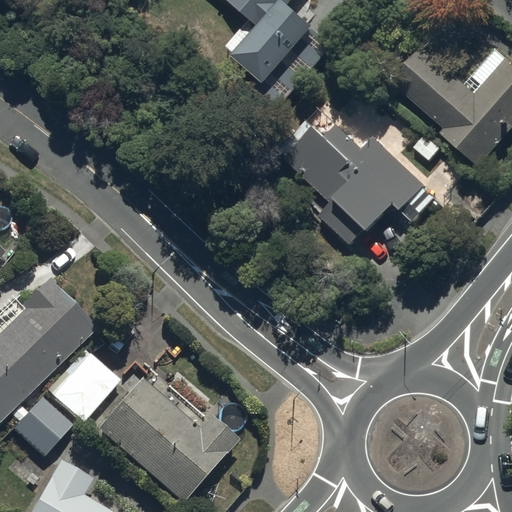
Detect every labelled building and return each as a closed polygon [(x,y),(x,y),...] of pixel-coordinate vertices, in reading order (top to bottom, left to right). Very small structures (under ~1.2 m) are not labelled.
[(219,0),(300,70),(324,41),(291,12),(301,0),(219,0)] [(415,0),(427,9),(434,0),(415,0)] [(423,51),(388,91),(441,137),(438,139),(480,175),(511,138),(511,69),(496,55),(467,89),(423,51)] [(362,152),(317,108),(273,154),(330,209),(319,221),(351,253),(364,239),(368,243),(396,214),(401,219),(427,192),(373,141),(362,152)] [(23,316),(0,336),(0,429),(98,338),(50,286),(20,313),(23,316)] [(87,359),(51,401),(90,434),(102,420),(96,415),(120,386),(87,359)] [(142,383),(95,436),(180,511),(182,511),(240,448),(209,420),(198,433),(142,383)] [(42,400),(11,431),(45,463),(75,432),(42,400)] [(59,466),(32,511),(97,511),(84,504),(94,486),(59,466)]
